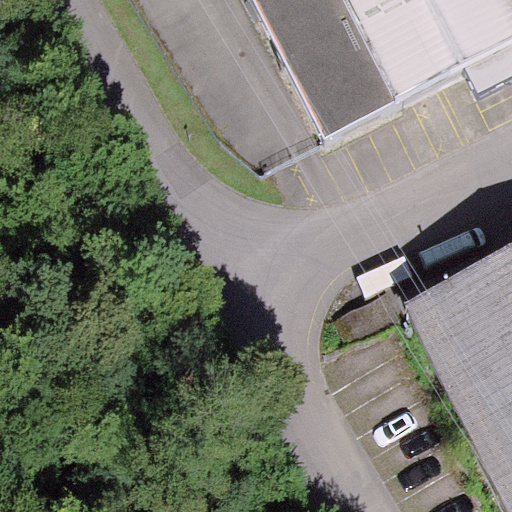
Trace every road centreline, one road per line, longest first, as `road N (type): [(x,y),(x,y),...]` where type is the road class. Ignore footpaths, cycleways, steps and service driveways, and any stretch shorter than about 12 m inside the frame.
road 1 (unclassified): [(262,275),(128,0)]
road 2 (unclassified): [(511,154),(262,275)]
road 3 (unclassified): [(262,275),(395,511)]
